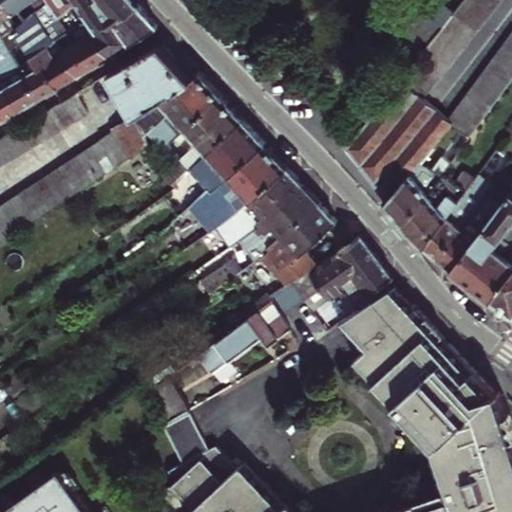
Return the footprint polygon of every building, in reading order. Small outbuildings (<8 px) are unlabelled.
[(31,21),(23,11),(14,0),(0,0),(0,8),(6,17),(15,33),(24,26),(31,21)] [(14,0),(23,11),(37,0),(14,0)] [(41,57),(63,42),(53,27),(84,5),(95,21),(105,33),(122,22),(146,7),(140,0),(55,0),(57,3),(31,21),(24,26),(41,57)] [(463,0),(445,24),(437,34),(403,78),(425,97),(500,0),(463,0)] [(428,14),(415,2),(394,24),(407,36),(428,14)] [(146,7),(122,22),(137,45),(139,44),(165,27),(156,17),(146,7)] [(6,17),(0,8),(0,44),(3,51),(0,52),(11,72),(4,76),(7,83),(33,68),(15,33),(6,17)] [(437,34),(445,24),(436,15),(427,25),(437,34)] [(137,45),(122,22),(105,33),(100,36),(115,58),(137,45)] [(115,58),(100,36),(80,48),(78,45),(69,51),(71,55),(85,76),(99,68),(115,58)] [(511,38),(450,118),(453,121),(464,130),(472,137),(511,86),(511,38)] [(71,46),(67,40),(63,42),(67,48),(71,46)] [(85,76),(71,55),(69,51),(67,48),(63,42),(41,57),(46,66),(49,70),(53,68),(65,89),(75,82),(85,76)] [(117,75),(144,121),(174,107),(201,83),(189,70),(166,46),(117,75)] [(49,70),(33,79),(46,100),(56,94),(65,89),(53,68),(49,70)] [(174,107),(144,121),(155,138),(166,128),(174,136),(165,145),(166,147),(132,180),(140,188),(175,155),(172,151),(194,131),(230,96),(219,84),(210,75),(201,83),(174,107)] [(425,97),(403,78),(355,138),(347,148),(360,164),(375,182),(391,163),(408,176),(422,159),(453,121),(450,118),(425,97)] [(37,105),(46,100),(33,79),(15,90),(28,111),(37,105)] [(0,145),(0,175),(107,111),(94,89),(0,145)] [(15,90),(0,98),(0,111),(7,124),(16,118),(28,111),(15,90)] [(230,96),(194,131),(206,145),(190,160),(198,169),(252,120),(242,109),(230,96)] [(263,131),(252,120),(198,169),(180,185),(186,193),(204,177),(215,188),(219,184),(223,189),(236,178),(273,143),(263,131)] [(122,138),(21,203),(38,226),(159,145),(155,138),(144,121),(120,133),(122,138)] [(472,137),(464,130),(444,156),(453,163),(472,137)] [(252,203),(294,166),(284,155),(273,143),(236,178),(247,190),(228,207),(219,193),(197,208),(212,231),(216,228),(252,203)] [(397,213),(406,222),(443,175),(422,159),(408,176),(388,200),(386,202),(397,213)] [(388,200),(408,176),(391,163),(375,182),(388,200)] [(232,251),(261,231),(313,187),(305,177),(294,166),(252,203),(216,228),(232,251)] [(428,244),(470,186),(460,179),(459,182),(445,172),(443,175),(406,222),(415,232),(428,244)] [(462,227),(479,204),(472,199),(481,187),(473,182),(470,186),(428,244),(435,250),(441,256),(462,227)] [(291,237),(330,205),(322,196),(313,187),(261,231),(273,248),(289,235),(291,237)] [(496,213),(493,218),(456,269),(473,282),(494,298),(511,274),(511,257),(499,248),(511,229),(511,191),(502,206),(496,213)] [(496,213),(502,206),(495,201),(490,208),(496,213)] [(0,215),(0,251),(38,226),(21,203),(0,215)] [(338,214),(330,205),(291,237),(289,235),(273,248),(276,252),(282,248),(310,276),(325,266),(317,257),(351,228),(338,214)] [(473,235),(462,227),(441,256),(449,263),(456,269),(493,218),(486,213),(476,227),(478,228),(473,235)] [(352,286),(363,300),(395,279),(400,276),(383,254),(368,234),(325,266),(310,276),(301,283),(309,296),(318,310),(352,286)] [(235,256),(232,251),(218,261),(221,265),(235,256)] [(233,282),(260,262),(255,254),(227,273),(233,282)] [(511,274),(494,298),(507,308),(511,312),(511,274)] [(208,433),(193,442),(231,511),(511,511),(511,391),(509,384),(494,375),(465,349),(448,332),(409,293),(401,284),(395,279),(363,300),(342,315),(353,326),(366,339),(354,351),(440,437),(458,482),(381,511),(380,511),(307,511),(251,457),(243,465),(220,442),(214,445),(208,433)] [(280,298),(267,307),(271,312),(283,304),(280,298)] [(267,307),(202,352),(215,372),(267,336),(272,343),(296,327),(283,304),(271,312),(267,307)] [(174,359),(154,373),(158,380),(179,365),(174,359)] [(173,372),(159,382),(177,414),(193,407),(173,372)] [(186,429),(201,421),(193,407),(177,414),(186,429)] [(177,414),(173,417),(182,432),(186,429),(177,414)] [(208,433),(201,421),(186,429),(193,442),(208,433)] [(193,442),(186,429),(182,432),(188,444),(193,442)] [(231,511),(193,442),(188,444),(194,455),(179,464),(186,476),(183,480),(206,503),(200,509),(203,511),(231,511)] [(117,511),(113,505),(107,509),(89,483),(94,479),(81,460),(75,464),(73,461),(14,502),(19,509),(15,511),(117,511)]
